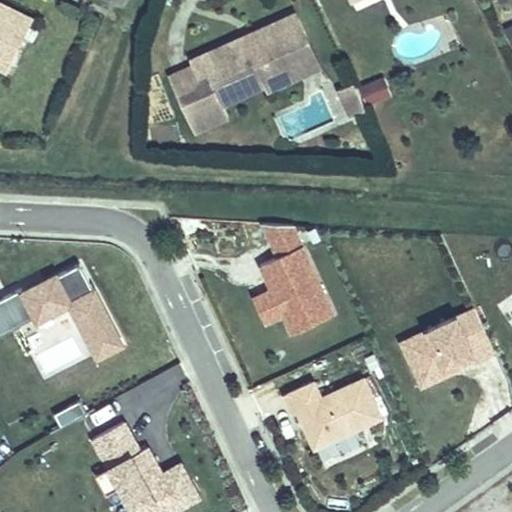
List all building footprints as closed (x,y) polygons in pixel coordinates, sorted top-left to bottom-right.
[(292,11),(278,17),(288,40),(282,42),(293,67),(259,82),(261,89),(315,65),(292,11)] [(188,62),(165,72),(189,128),(223,113),(217,100),(215,94),(256,76),(259,82),(293,67),(282,42),(288,40),(278,17),(246,31),(249,36),(240,40),(237,35),(186,57),(188,62)] [(0,86),(11,92),(37,37),(3,21),(0,26),(0,86)] [(511,48),(511,24),(503,29),(511,48)] [(246,31),(237,35),(240,40),(249,36),(246,31)] [(256,76),(215,94),(217,100),(259,82),(256,76)] [(367,84),(375,103),(392,97),(384,77),(367,84)] [(355,89),(340,96),(343,103),(358,97),(355,89)] [(358,97),(343,103),(352,123),(367,116),(358,97)] [(303,245),(293,224),(262,222),(278,256),(303,245)] [(334,313),(303,245),(278,256),(261,264),(268,280),(272,277),(276,286),(272,288),(267,290),(279,316),(284,314),(292,333),(334,313)] [(37,321),(70,304),(98,356),(122,343),(80,262),(24,292),(22,288),(0,298),(0,334),(35,317),(37,321)] [(276,286),(272,277),(268,280),(272,288),(276,286)] [(279,316),(267,290),(254,297),(265,322),(279,316)] [(495,352),(475,308),(410,338),(428,376),(458,362),(473,355),(476,360),(495,352)] [(428,376),(410,338),(401,342),(421,386),(460,368),(458,362),(428,376)] [(382,416),(364,377),(321,397),(314,381),(285,394),(293,412),(298,410),(315,447),(330,440),(357,427),(382,416)] [(87,413),(80,399),(68,406),(76,419),(87,413)] [(76,419),(68,406),(54,414),(61,427),(76,419)] [(140,449),(124,420),(93,437),(110,466),(120,486),(134,510),(141,506),(144,511),(167,511),(194,498),(184,480),(170,488),(162,472),(147,445),(140,449)] [(337,456),(364,443),(357,427),(330,440),(337,456)] [(199,495),(181,462),(162,472),(170,488),(184,480),(194,498),(199,495)] [(120,486),(110,466),(100,471),(111,491),(120,486)]
